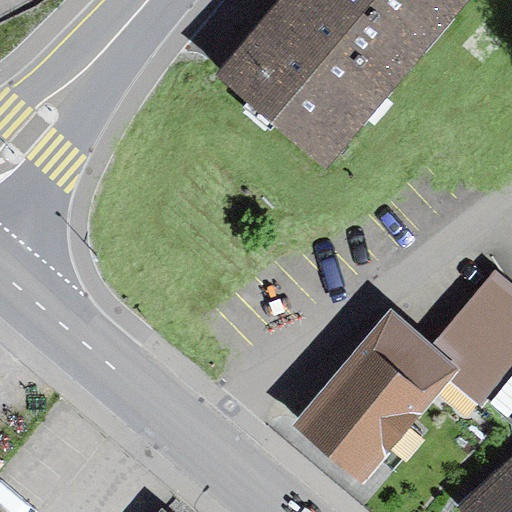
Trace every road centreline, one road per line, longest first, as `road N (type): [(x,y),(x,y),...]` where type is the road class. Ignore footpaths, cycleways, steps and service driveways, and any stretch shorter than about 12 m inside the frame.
road 1 (primary): [(0,270),(280,511)]
road 2 (secondary): [(0,208),(167,0)]
